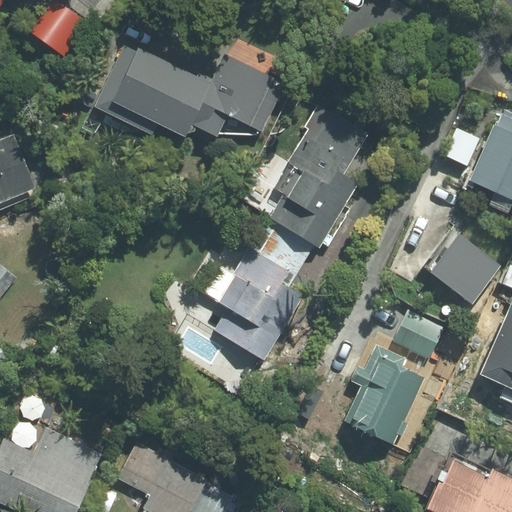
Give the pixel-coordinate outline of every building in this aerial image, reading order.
[(40,5),(23,30),(45,46),(63,20),(40,5)] [(200,81),(116,39),(84,102),(141,130),(148,118),(170,130),(176,118),(202,132),(215,106),(254,126),(277,82),(215,51),(200,81)] [(511,117),(491,107),(459,174),(511,198),(511,117)] [(263,216),(311,244),(350,180),(337,172),(345,160),(298,132),(265,186),(277,193),(263,216)] [(0,195),(27,185),(6,133),(0,135),(0,195)] [(491,263),(446,230),(420,265),(464,298),(491,263)] [(258,359),(297,294),(275,280),(281,271),(241,247),(227,270),(211,260),(191,292),(220,309),(208,328),(258,359)] [(511,303),(499,297),(465,369),(511,390),(511,303)] [(434,330),(399,313),(386,339),(422,356),(434,330)] [(414,366),(368,344),(358,365),(349,361),(341,377),(350,381),(333,417),(379,439),(414,366)] [(0,438),(0,503),(18,511),(60,511),(90,450),(35,424),(23,449),(0,438)] [(218,511),(229,492),(129,439),(110,475),(143,493),(137,504),(150,511),(178,511),(182,506),(192,511),(218,511)] [(432,454),(408,502),(429,511),(511,511),(511,480),(479,465),(474,475),(432,454)] [(93,509),(98,511),(113,511),(115,508),(121,511),(122,511),(130,498),(106,485),(93,509)]
